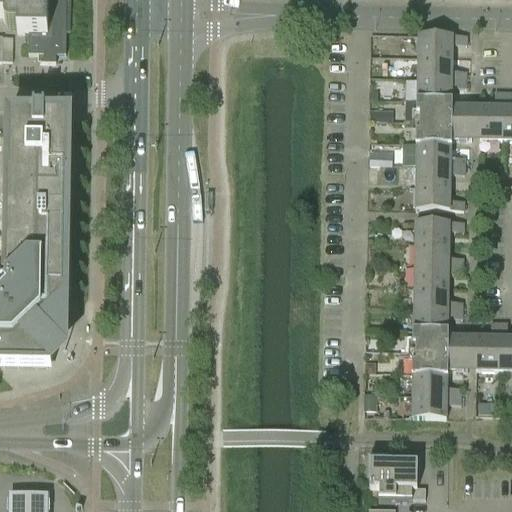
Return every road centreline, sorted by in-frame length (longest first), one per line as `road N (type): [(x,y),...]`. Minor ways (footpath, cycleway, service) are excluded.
road 1 (tertiary): [(176,382),(181,15)]
road 2 (residential): [(359,376),(365,16)]
road 3 (tertiary): [(136,14),(131,362)]
road 4 (residential): [(365,16),(181,15)]
road 5 (unclassified): [(131,362),(105,399),(0,430)]
road 6 (residential): [(511,20),(365,16)]
road 7 (tertiary): [(177,511),(176,382)]
